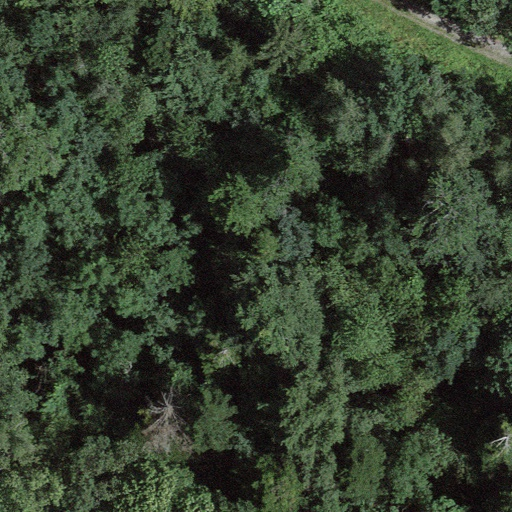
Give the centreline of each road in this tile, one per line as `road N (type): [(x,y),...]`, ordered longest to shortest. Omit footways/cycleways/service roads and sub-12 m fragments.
road 1 (track): [(116,511),(0,429)]
road 2 (track): [(511,58),(383,0)]
